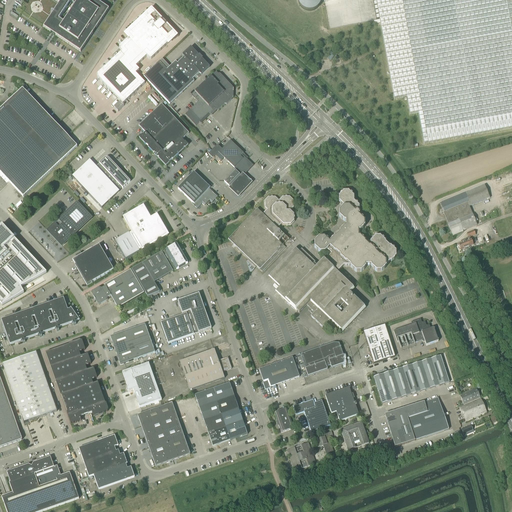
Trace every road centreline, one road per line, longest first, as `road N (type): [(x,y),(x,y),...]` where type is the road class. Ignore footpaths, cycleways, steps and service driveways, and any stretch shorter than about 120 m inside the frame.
road 1 (secondary): [(511,422),(424,243),(396,199),(322,120)]
road 2 (unclassified): [(511,371),(399,178),(336,105)]
road 3 (unclassified): [(126,420),(78,294),(0,212)]
road 4 (unclassified): [(258,408),(266,439),(146,481),(126,420)]
road 5 (unclassified): [(276,168),(239,133),(245,85),(238,71),(157,0)]
road 6 (residential): [(387,454),(360,373),(258,408)]
road 7 (unclassified): [(197,227),(258,408)]
road 8 (unclassified): [(197,227),(68,94)]
road 9 (secondary): [(322,120),(197,0)]
road 10 (unclassified): [(336,105),(215,0)]
road 11 (unclassified): [(126,420),(0,465)]
